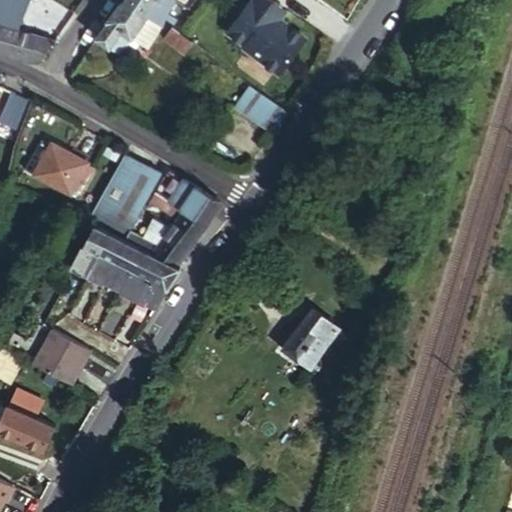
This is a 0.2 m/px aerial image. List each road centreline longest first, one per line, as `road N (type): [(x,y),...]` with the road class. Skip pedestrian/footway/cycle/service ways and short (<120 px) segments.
road 1 (tertiary): [(54,511),(160,331),(251,200)]
road 2 (secondary): [(44,79),(251,200)]
road 3 (secondary): [(251,200),(379,0)]
